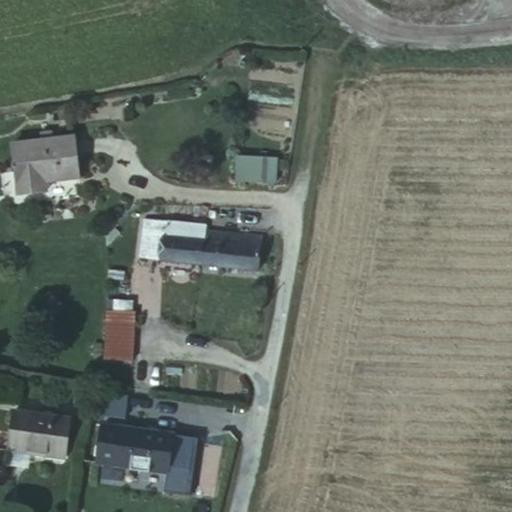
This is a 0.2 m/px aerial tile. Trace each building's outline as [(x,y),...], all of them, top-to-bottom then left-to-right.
[(51,92),(0,98),(0,152),(20,150),(20,137),(58,135),(51,92)] [(235,154),(234,180),(273,182),(274,156),(235,154)] [(208,196),(146,189),(143,219),(260,234),(263,208),(207,200),(208,196)] [(107,298),(105,356),(133,357),(135,299),(107,298)] [(67,385),(8,376),(3,417),(59,428),(67,385)] [(171,402),(98,391),(90,433),(165,445),(171,402)]
